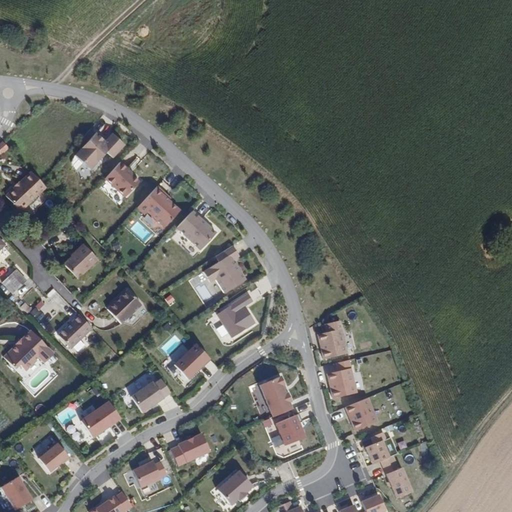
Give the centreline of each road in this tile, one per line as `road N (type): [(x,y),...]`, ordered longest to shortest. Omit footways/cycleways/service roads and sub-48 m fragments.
road 1 (residential): [(297,327),(288,280),(254,228),(144,126),(80,96),(9,92)]
road 2 (residential): [(281,340),(202,404),(97,467),(62,511)]
road 3 (residential): [(258,511),(331,460),(302,345)]
road 4 (track): [(424,511),(511,395)]
road 5 (track): [(147,0),(51,90)]
